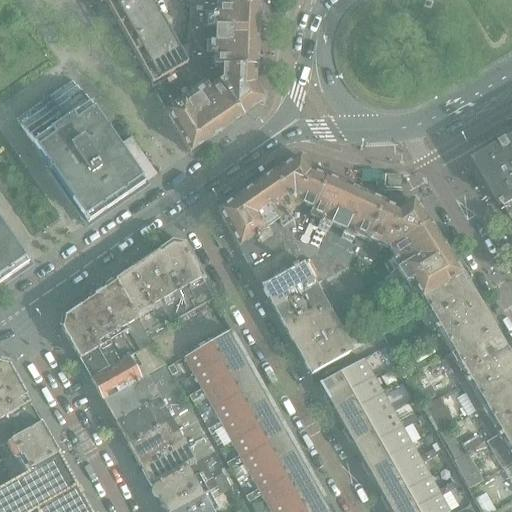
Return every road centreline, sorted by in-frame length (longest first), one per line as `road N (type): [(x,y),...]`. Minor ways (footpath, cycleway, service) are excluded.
road 1 (residential): [(355,511),(180,199)]
road 2 (residential): [(12,315),(122,511)]
road 3 (residential): [(401,127),(511,314)]
road 4 (residential): [(12,315),(180,199)]
road 5 (residential): [(401,127),(511,72)]
